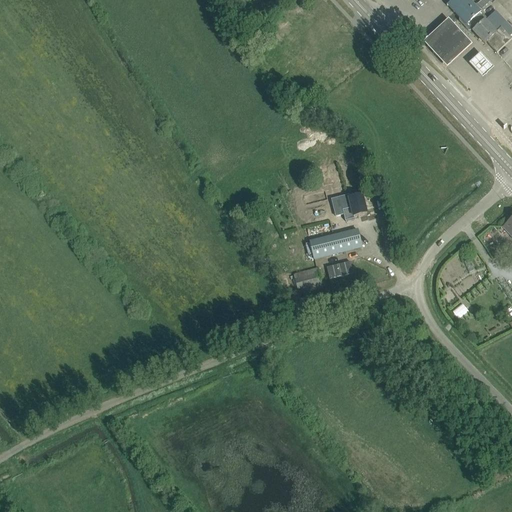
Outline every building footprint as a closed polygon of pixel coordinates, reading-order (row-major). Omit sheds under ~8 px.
[(488,19),(469,0),(453,0),(447,6),(447,7),(448,6),(460,19),(459,21),(463,25),(465,24),(466,26),(466,28),(469,32),(471,32),(473,30),(475,31),(485,21),(488,19)] [(481,0),(477,4),(481,9),(491,0),(481,0)] [(445,68),(471,44),(447,19),(421,43),(445,68)] [(475,31),(474,32),(485,44),(486,43),(497,54),(511,40),(502,29),(497,33),(485,21),(475,31)] [(502,29),(510,38),(511,36),(511,29),(507,24),(502,29)] [(469,64),(482,78),(493,68),(480,54),(469,64)] [(324,187),(335,183),(332,170),(320,173),(324,187)] [(362,196),(348,199),(351,209),(344,211),(345,217),(353,215),(353,217),(367,213),(362,196)] [(511,237),(511,218),(502,227),(511,237)] [(357,231),(324,240),(310,244),(314,260),(361,247),(357,231)] [(326,266),(327,278),(353,275),(351,263),(326,266)] [(323,288),(318,269),(294,276),(299,294),(323,288)] [(460,319),(469,311),(462,304),(453,313),(460,319)]
